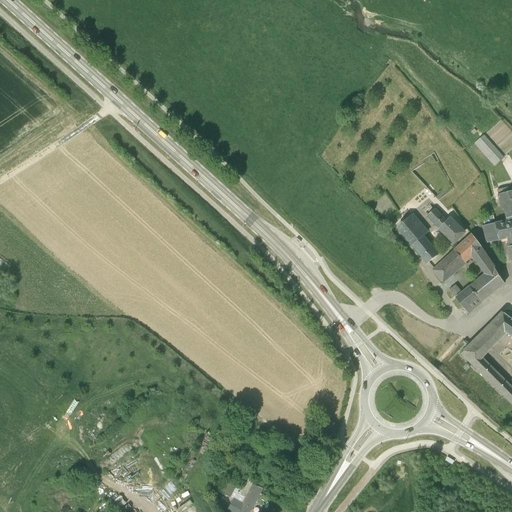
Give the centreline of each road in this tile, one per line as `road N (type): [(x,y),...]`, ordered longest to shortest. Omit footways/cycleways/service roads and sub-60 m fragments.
road 1 (primary): [(343,323),(279,246),(6,0)]
road 2 (unclassified): [(343,323),(393,296),(427,319),(463,327),(511,292)]
road 3 (track): [(116,98),(0,180)]
